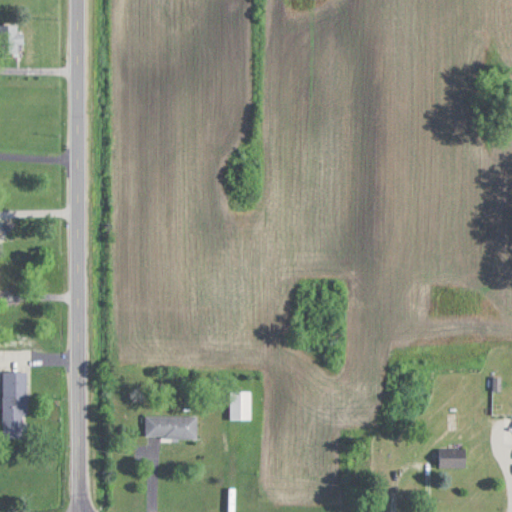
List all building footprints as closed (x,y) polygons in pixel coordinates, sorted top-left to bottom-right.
[(22,24),(0,24),(0,53),(22,54),(22,24)] [(28,372),(3,372),(3,437),(28,437),(28,372)] [(231,419),(252,419),(252,391),(231,391),(231,419)] [(198,416),(147,416),(147,437),(198,437),(198,416)] [(441,467),(466,467),(466,449),(441,449),(441,467)]
